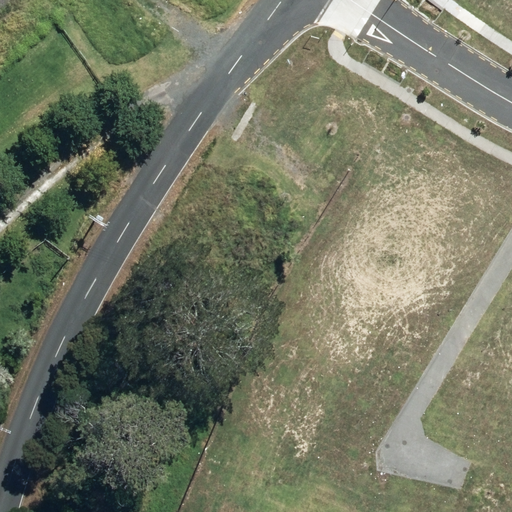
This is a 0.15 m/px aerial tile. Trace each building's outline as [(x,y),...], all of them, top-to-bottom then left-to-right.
[(511,176),(511,172),(496,163),(457,230),(475,240),(511,176)] [(511,216),(494,251),(511,259),(511,216)] [(480,310),(439,286),(444,278),(408,257),(376,312),(398,325),(382,353),(388,356),(370,387),(419,415),(480,310)] [(511,511),(511,338),(506,335),(409,511),(511,511)] [(372,430),(358,423),(367,407),(295,369),(267,422),(338,461),(343,452),(356,459),(372,430)] [(286,467),(258,452),(250,467),(278,482),(286,467)]
